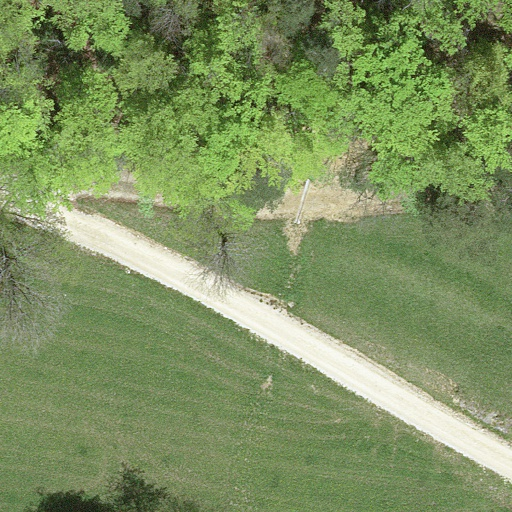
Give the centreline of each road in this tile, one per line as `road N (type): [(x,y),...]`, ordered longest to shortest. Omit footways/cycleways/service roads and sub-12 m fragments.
road 1 (track): [(511,467),(170,267),(0,187)]
road 2 (track): [(0,184),(301,200),(511,182)]
